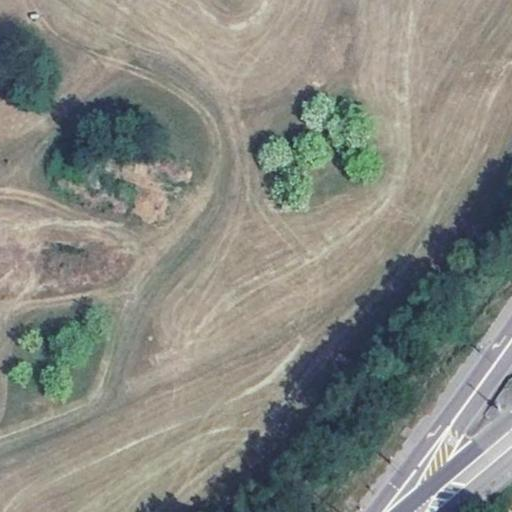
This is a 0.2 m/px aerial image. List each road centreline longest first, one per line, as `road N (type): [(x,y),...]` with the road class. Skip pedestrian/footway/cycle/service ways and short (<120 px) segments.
road 1 (tertiary): [(511,339),(396,511)]
road 2 (track): [(0,310),(98,295),(118,284)]
